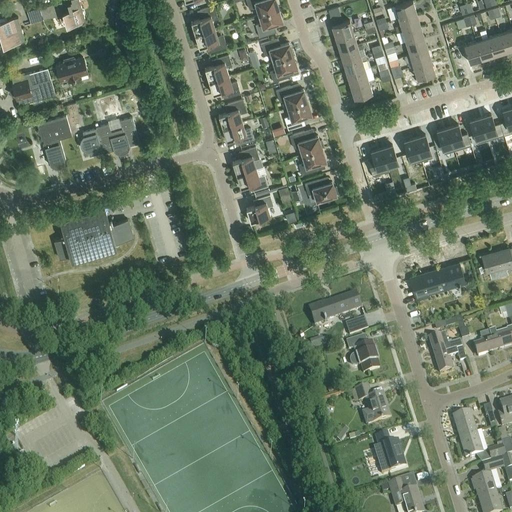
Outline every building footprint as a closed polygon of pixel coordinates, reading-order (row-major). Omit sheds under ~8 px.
[(66,25),(86,19),(79,0),(65,0),(39,8),(40,8),(43,19),(55,16),(56,18),(64,16),(66,25)] [(259,14),(279,8),(276,0),(246,0),(249,8),(256,6),(259,14)] [(398,18),(417,12),(412,0),(395,6),(398,18)] [(464,4),(467,13),(473,11),(470,2),(464,4)] [(195,34),(215,28),(212,20),(218,18),(214,5),(200,9),(202,18),(191,21),(195,34)] [(279,8),(259,14),(261,22),(255,24),(259,37),(274,32),(271,25),(283,21),(279,8)] [(490,19),(495,17),(493,8),(487,10),(490,19)] [(402,30),(420,24),(417,12),(398,18),(400,24),(395,25),(397,31),(402,29),(402,30)] [(466,26),(471,24),(469,16),(463,17),(466,26)] [(0,36),(3,47),(25,41),(18,17),(5,21),(4,19),(0,19),(0,36)] [(335,37),(353,32),(350,20),(332,25),(335,37)] [(365,28),(374,26),(373,20),(364,23),(365,28)] [(386,22),(377,24),(379,30),(388,27),(386,22)] [(406,42),(424,36),(420,24),(402,30),(406,42)] [(215,28),(195,34),(199,47),(210,44),(213,52),(227,47),(223,34),(217,36),(215,28)] [(506,51),(511,49),(511,29),(500,33),(506,51)] [(339,49),(357,44),(353,32),(335,37),(339,49)] [(494,55),(506,51),(500,33),(488,37),(494,55)] [(482,39),(480,34),(475,36),(476,41),(482,59),(494,55),(488,37),(482,39)] [(406,42),(410,54),(428,48),(424,36),(406,42)] [(273,61),(293,55),(289,42),(278,45),(275,38),(261,43),(265,55),(271,53),(273,61)] [(470,63),(482,59),(476,41),(464,45),(470,63)] [(365,54),(362,44),(357,45),(357,44),(339,49),(343,61),(361,56),(365,54)] [(394,46),(385,48),(387,54),(395,51),(394,46)] [(238,50),(241,60),(248,58),(245,48),(238,50)] [(428,48),(410,54),(412,61),(407,62),(409,67),(413,66),(432,60),(428,48)] [(382,49),(373,52),(375,57),(383,55),(382,49)] [(260,64),(256,51),(248,54),(252,67),(260,64)] [(209,81),(228,75),(226,67),(232,65),(228,54),(214,59),(216,64),(205,68),(209,81)] [(293,55),(273,61),(276,69),(270,71),(273,82),(288,77),(286,71),(297,68),(293,55)] [(347,73),(365,68),(361,56),(343,61),(347,73)] [(80,75),(88,72),(83,57),(75,59),(75,57),(63,60),(64,63),(56,65),(61,80),(68,78),(69,80),(80,77),(80,75)] [(436,73),(432,60),(413,66),(417,78),(436,73)] [(350,85),(368,80),(373,78),(370,66),(365,68),(347,73),(350,85)] [(55,94),(48,67),(29,73),(29,72),(12,77),(15,89),(11,90),(12,94),(16,93),(20,104),(33,100),(33,102),(43,100),(42,98),(55,94)] [(380,76),(389,73),(387,68),(379,71),(380,76)] [(403,75),(401,70),(393,72),(394,78),(403,75)] [(389,73),(380,76),(382,82),(391,79),(389,73)] [(228,75),(209,81),(213,94),(224,90),(226,97),(240,93),(237,81),(231,83),(228,75)] [(368,80),(350,85),(354,98),(372,92),(368,80)] [(288,107),(307,101),(303,88),(292,92),(290,85),(276,90),(279,101),(285,99),(288,107)] [(222,128),(242,121),(240,113),(247,111),(243,99),(227,103),(230,111),(218,115),(222,128)] [(307,101),(288,107),(290,115),(284,117),(288,129),(302,125),(300,118),(312,114),(307,101)] [(511,107),(502,110),(508,128),(511,126),(511,107)] [(491,114),(480,117),(486,135),(497,132),(491,114)] [(49,164),(51,164),(52,164),(54,165),(55,166),(56,166),(58,166),(59,165),(60,165),(62,164),(62,163),(63,161),(63,160),(66,159),(60,139),(72,135),(66,115),(37,123),(38,128),(38,130),(38,132),(39,134),(41,135),(42,140),(43,140),(44,142),(43,143),(49,164)] [(269,125),(266,115),(259,117),(262,127),(269,125)] [(96,127),(96,128),(83,132),(84,138),(83,140),(82,142),(82,145),(83,147),(85,149),(88,150),(90,156),(103,152),(103,153),(113,150),(113,148),(115,147),(115,149),(118,151),(120,152),(123,152),(125,151),(127,149),(128,146),(127,144),(129,143),(130,145),(140,142),(132,116),(120,120),(122,128),(111,132),(109,123),(96,127)] [(480,117),(470,120),(475,138),(486,135),(480,117)] [(242,121),(222,128),(226,141),(238,137),(240,144),(254,139),(251,128),(245,129),(242,121)] [(458,124),(447,127),(453,145),(464,142),(458,124)] [(447,127),(437,130),(442,149),(453,145),(447,127)] [(302,154),(322,148),(322,147),(324,146),(322,139),(319,140),(318,135),(306,138),(304,130),(290,135),(294,148),(299,146),(302,154)] [(425,134),(414,137),(420,155),(431,152),(425,134)] [(414,137),(404,141),(409,159),(420,155),(414,137)] [(274,138),(267,139),(269,151),(276,150),(274,138)] [(392,144),(382,147),(387,166),(398,162),(392,144)] [(236,174),(256,168),(254,160),(259,158),(255,146),(241,150),(243,158),(232,161),(236,174)] [(373,157),(367,159),(370,170),(376,168),(376,169),(387,166),(382,147),(371,151),(373,157)] [(322,148),(302,154),(304,162),(299,164),(302,174),(316,170),(315,164),(326,161),(322,148)] [(413,160),(401,164),(405,176),(417,172),(413,160)] [(256,168),(236,174),(240,187),(252,184),(254,190),(268,186),(264,174),(259,176),(256,168)] [(336,193),(338,193),(336,186),(334,187),(332,181),(321,185),(319,178),(305,183),(308,194),(314,192),(316,201),(323,199),(324,201),(331,199),(330,196),(336,194),(336,193)] [(288,190),(279,193),(282,202),(291,199),(288,190)] [(267,207),(273,205),(270,194),(256,199),(257,204),(246,208),(250,221),(256,219),(257,221),(264,219),(263,217),(270,215),(267,207)] [(115,242),(133,237),(128,219),(113,223),(111,219),(108,220),(105,208),(61,221),(64,232),(61,233),(62,238),(55,240),(60,258),(71,255),(72,259),(116,246),(115,242)] [(511,257),(511,258),(511,257),(509,246),(481,254),(486,273),(505,267),(506,272),(511,270),(511,257)] [(410,277),(416,297),(417,300),(430,297),(428,291),(448,285),(448,288),(457,285),(458,286),(460,286),(459,285),(465,283),(459,263),(443,268),(443,267),(410,277)] [(315,324),(361,308),(355,292),(325,303),(325,302),(309,308),(315,325),(316,325),(315,324)] [(349,336),(368,329),(364,317),(345,324),(349,336)] [(455,318),(457,324),(459,330),(465,328),(461,317),(455,318)] [(445,328),(457,324),(455,318),(444,322),(445,328)] [(511,336),(511,326),(506,328),(506,329),(496,332),(495,328),(489,330),(495,350),(511,345),(510,337),(511,336)] [(477,355),(495,350),(489,330),(479,333),(481,338),(480,339),(481,341),(474,343),(477,355)] [(434,355),(462,347),(460,340),(448,344),(444,333),(428,338),(434,355)] [(307,352),(328,344),(326,338),(322,339),(322,337),(309,341),(310,343),(304,345),(307,352)] [(349,350),(353,350),(355,353),(353,354),(352,355),(351,356),(350,357),(350,358),(350,360),(350,361),(350,362),(351,363),(352,365),(353,365),(354,366),(356,366),(357,366),(358,366),(360,365),(361,365),(363,374),(379,369),(377,361),(379,360),(375,348),(373,349),(371,343),(364,345),(362,337),(346,341),(349,350)] [(462,347),(434,355),(439,372),(453,368),(450,357),(457,354),(459,361),(466,359),(462,347)] [(362,412),(366,424),(366,425),(390,417),(382,393),(370,397),(367,386),(355,389),(358,401),(365,399),(369,410),(362,412)] [(511,397),(499,402),(502,411),(497,412),(502,426),(511,423),(511,397)] [(459,437),(476,432),(469,411),(453,416),(459,437)] [(490,427),(496,425),(493,414),(487,416),(490,427)] [(349,430),(341,425),(333,436),(340,442),(349,430)] [(511,445),(509,438),(507,438),(504,428),(497,430),(505,454),(511,452),(511,445)] [(376,440),(378,446),(379,449),(382,448),(386,462),(380,464),(383,472),(388,470),(389,471),(405,466),(405,465),(403,466),(399,454),(401,453),(397,440),(389,443),(386,432),(375,435),(376,440)] [(476,432),(459,437),(466,458),(482,453),(476,432)] [(505,455),(502,444),(487,449),(490,460),(505,455)] [(26,457),(23,452),(14,457),(17,462),(26,457)] [(511,466),(511,462),(510,454),(501,457),(505,469),(511,466)] [(485,473),(493,471),(503,468),(500,458),(482,464),(485,473)] [(485,475),(483,473),(474,476),(474,479),(472,479),(472,481),(471,481),(472,486),(474,485),(477,497),(495,491),(490,474),(485,475)] [(400,480),(388,484),(381,486),(383,491),(390,489),(395,505),(402,503),(404,511),(423,511),(424,511),(423,511),(422,511),(418,499),(419,498),(416,488),(404,491),(400,480)] [(495,491),(477,497),(481,511),(500,511),(502,511),(495,491)]
